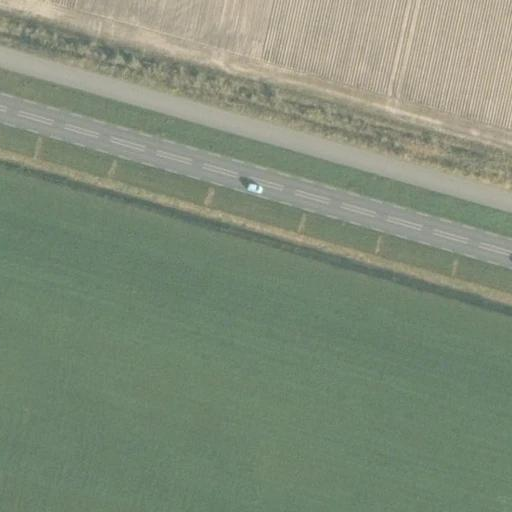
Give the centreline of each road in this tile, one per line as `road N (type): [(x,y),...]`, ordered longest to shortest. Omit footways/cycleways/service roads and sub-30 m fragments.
road 1 (primary): [(511,255),(0,108)]
road 2 (unclassified): [(0,57),(511,203)]
